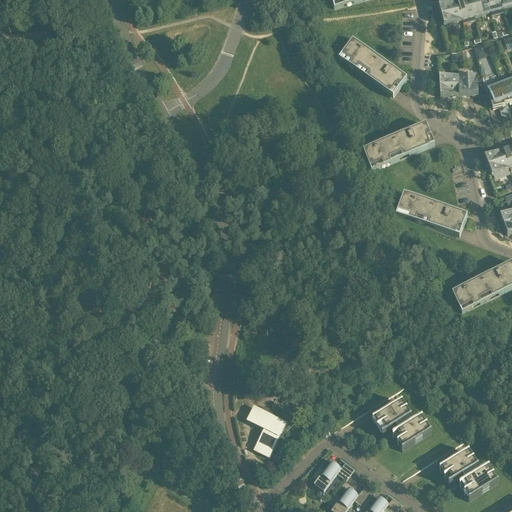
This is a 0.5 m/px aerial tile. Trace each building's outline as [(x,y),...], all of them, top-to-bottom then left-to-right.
[(372,0),(330,0),(334,10),(372,0)] [(475,23),(474,19),(469,0),(457,3),(462,23),(463,26),(475,23)] [(474,19),(490,15),(486,0),(469,0),(474,19)] [(503,12),(499,0),(486,0),(490,15),(491,18),(504,15),(503,12)] [(503,12),(511,9),(511,0),(499,0),(503,12)] [(462,23),(457,3),(438,8),(444,28),(462,23)] [(393,100),(400,91),(407,81),(352,41),(338,60),(393,100)] [(475,50),(479,60),(490,56),(486,46),(475,50)] [(477,77),(458,78),(459,98),(478,97),(477,77)] [(511,77),(500,82),(509,105),(511,104),(511,77)] [(440,99),(459,98),(458,78),(439,79),(440,99)] [(505,106),(509,105),(500,82),(487,87),(492,99),(490,100),(492,111),(505,108),(505,106)] [(434,148),(430,138),(426,127),(363,151),(371,173),(434,148)] [(511,174),(511,173),(511,148),(502,152),(509,171),(511,174)] [(498,175),(509,171),(502,152),(484,159),(492,178),(498,175)] [(459,240),(459,239),(467,218),(404,194),(395,216),(459,240)] [(507,236),(511,234),(511,213),(500,218),(507,236)] [(511,291),(511,265),(452,294),(462,315),(511,291)] [(379,389),(386,400),(392,397),(385,386),(379,389)] [(381,404),(386,400),(379,389),(374,393),(381,404)] [(376,407),(381,404),(374,393),(368,396),(376,407)] [(376,407),(368,396),(363,399),(370,411),(376,407)] [(269,417),(278,421),(286,425),(288,426),(292,418),(288,417),(281,414),(284,407),(275,403),(269,417)] [(402,405),(374,422),(373,423),(382,438),(391,433),(393,436),(393,437),(393,438),(402,453),(432,435),(422,419),(413,425),(411,421),(412,420),(402,405)] [(254,409),(247,423),(261,430),(264,432),(254,452),(269,459),(286,425),(278,421),(269,417),(254,409)] [(453,435),(447,439),(454,450),(460,446),(453,435)] [(449,453),(454,450),(447,439),(442,442),(449,453)] [(435,446),(442,457),(449,453),(442,442),(435,446)] [(438,460),(442,457),(435,446),(431,449),(438,460)] [(469,454),(441,472),(439,473),(449,488),(458,483),(459,486),(460,487),(459,488),(469,503),(499,484),(489,469),(480,475),(477,470),(478,470),(469,454)] [(346,483),(350,478),(355,472),(346,465),(341,471),(331,464),(324,473),(320,470),(313,479),(317,483),(314,487),(324,495),(337,477),(346,483)] [(347,511),(354,503),(363,510),(374,496),(365,489),(358,498),(348,491),(341,500),(337,496),(330,506),(334,509),(332,511),(347,511)] [(510,507),(511,505),(511,496),(509,492),(503,496),(510,507)] [(510,507),(503,496),(498,499),(505,510),(510,507)] [(398,511),(402,507),(393,501),(388,507),(378,499),(372,508),(367,505),(362,511),(398,511)]
